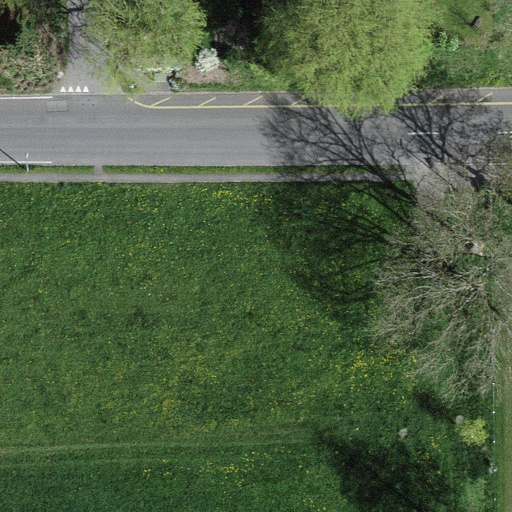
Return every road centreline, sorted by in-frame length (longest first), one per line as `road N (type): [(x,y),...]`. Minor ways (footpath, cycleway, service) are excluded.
road 1 (tertiary): [(91,135),(511,129)]
road 2 (residential): [(79,0),(91,135)]
